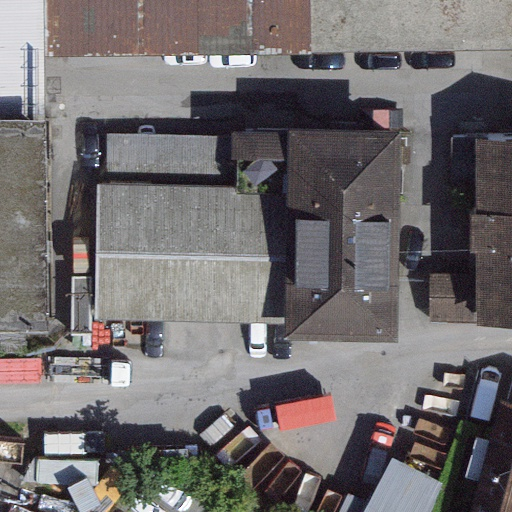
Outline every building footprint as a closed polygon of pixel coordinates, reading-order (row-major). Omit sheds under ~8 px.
[(0,0),(0,93),(79,92),(77,32),(77,0),(0,0)] [(511,0),(77,0),(77,32),(511,44),(511,0)] [(79,92),(0,93),(0,316),(83,315),(79,92)] [(117,170),(118,314),(395,313),(393,116),(290,115),(289,168),(117,170)] [(511,314),(511,131),(459,133),(460,184),(503,183),(506,274),(444,276),(446,316),(511,314)] [(511,511),(511,416),(482,511),(511,511)]
